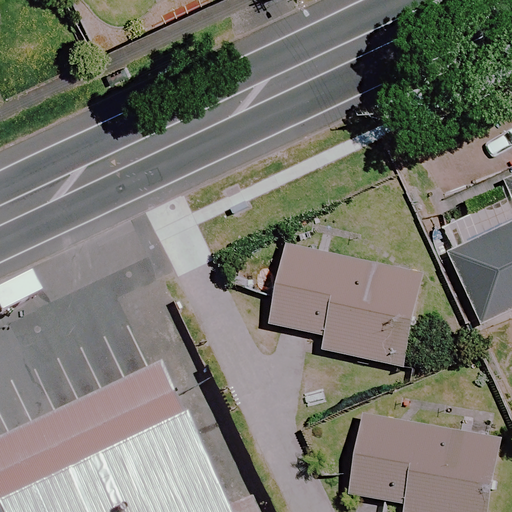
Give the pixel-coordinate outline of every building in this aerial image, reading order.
[(374,228),(394,221),(401,241),(420,234),(398,171),(371,180),(326,197),(334,219),(367,207),(374,228)] [(511,177),(502,182),(511,204),(511,225),(448,253),(480,328),(511,313),(511,177)] [(325,244),(296,238),(278,321),(298,325),(336,333),(333,347),(414,363),(428,316),(438,268),(395,259),(325,244)] [(218,511),(153,373),(0,445),(0,511),(218,511)] [(406,416),(373,410),(358,492),(375,495),(414,502),(413,511),(502,511),(509,482),(511,448),(511,434),(482,429),(406,416)]
